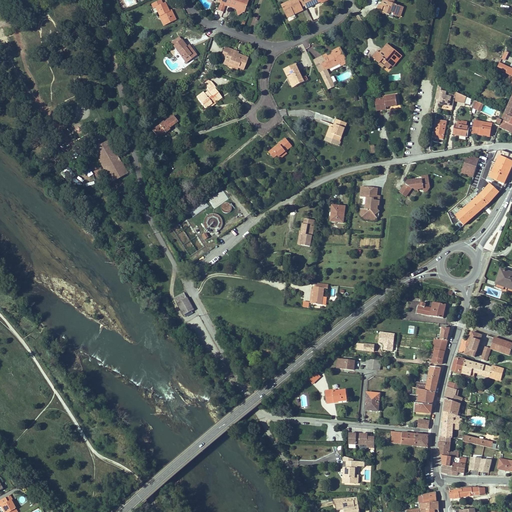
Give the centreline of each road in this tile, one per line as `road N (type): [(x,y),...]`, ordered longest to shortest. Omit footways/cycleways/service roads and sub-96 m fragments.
road 1 (secondary): [(123,511),(408,279)]
road 2 (residential): [(186,283),(249,225),(330,174),(511,147)]
road 3 (unclassified): [(186,283),(147,212),(96,0)]
road 4 (residential): [(435,431),(262,416)]
road 5 (residential): [(186,283),(262,416)]
road 6 (tertiary): [(435,431),(466,304)]
